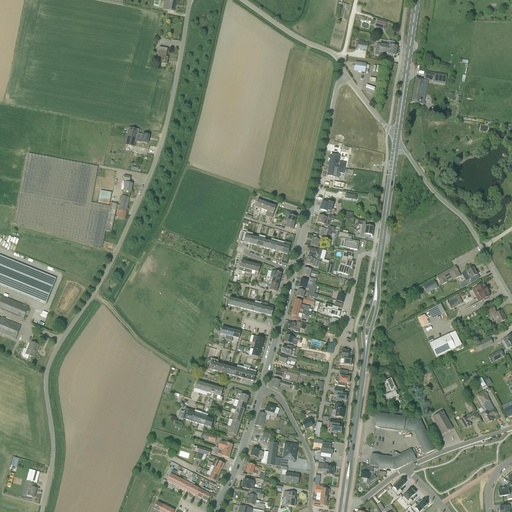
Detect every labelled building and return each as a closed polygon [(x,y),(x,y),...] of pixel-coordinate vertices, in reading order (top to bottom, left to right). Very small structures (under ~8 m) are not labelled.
[(176,0),(168,0),(167,11),(174,12),(176,0)] [(345,10),(348,11),(349,5),(343,4),(341,16),(343,17),(345,10)] [(377,19),(375,27),(385,30),(387,22),(377,19)] [(367,51),(368,46),(368,44),(364,44),(364,42),(358,41),(358,43),(357,50),(367,51)] [(389,46),(387,46),(386,54),(388,54),(387,55),(395,56),(397,47),(394,47),(395,43),(390,42),(389,46)] [(377,44),(376,50),(375,55),(382,56),(383,53),(386,54),(387,46),(377,44)] [(167,65),(167,64),(168,60),(165,59),(167,49),(159,48),(157,59),(159,59),(158,63),(167,65)] [(365,73),(365,69),(366,66),(366,64),(355,63),(354,72),(365,73)] [(411,103),(416,104),(424,105),(428,81),(432,82),(432,84),(445,86),(446,76),(425,72),(424,80),(424,81),(416,79),(411,103)] [(367,95),(374,97),(377,92),(369,89),(367,95)] [(149,136),(147,136),(137,134),(135,133),(136,130),(130,129),(127,144),(134,145),(135,142),(148,144),(149,136)] [(115,217),(125,219),(126,212),(129,198),(122,196),(120,205),(117,205),(111,204),(110,207),(92,204),(99,167),(41,156),(28,154),(21,193),(15,224),(22,225),(102,248),(105,232),(105,231),(112,232),(113,225),(115,217)] [(329,166),(344,169),(346,164),(340,163),(338,163),(339,157),(331,155),(329,166)] [(329,166),(327,176),(335,178),(336,173),(343,175),(344,169),(329,166)] [(130,178),(124,176),(123,180),(125,181),(124,191),(131,192),(132,185),(129,184),(129,181),(130,178)] [(100,191),(98,203),(109,205),(111,194),(100,191)] [(257,201),(255,208),(261,211),(264,203),(263,203),(257,201)] [(264,203),(261,211),(267,213),(270,205),(269,205),(264,203)] [(329,203),(329,205),(322,203),(320,210),(327,212),(327,215),(330,215),(331,210),(336,211),(337,205),(329,203)] [(269,218),(272,219),(276,207),(270,205),(267,213),(270,214),(269,218)] [(284,222),(287,222),(294,224),(296,218),(292,217),(292,214),(286,212),(284,222)] [(317,223),(321,225),(327,226),(329,219),(334,220),(334,216),(330,215),(328,215),(327,219),(319,216),(317,223)] [(362,226),(360,237),(369,238),(369,236),(372,236),(374,227),(366,226),(366,222),(358,221),(358,225),(362,226)] [(287,222),(285,229),(293,231),(293,230),(294,224),(287,222)] [(320,227),(318,235),(326,237),(328,230),(326,230),(320,227)] [(334,249),(338,233),(333,231),(328,247),(334,249)] [(253,235),(242,232),(239,242),(244,243),(250,245),(252,237),(253,235)] [(345,240),(343,248),(357,251),(359,243),(351,241),(353,236),(340,233),(338,238),(345,240)] [(320,241),(321,238),(313,235),(310,246),(318,248),(320,241)] [(262,248),(264,241),(265,238),(259,236),(258,239),(256,247),(259,247),(262,248)] [(256,247),(258,239),(252,237),(250,245),(256,246),(256,247)] [(275,252),(278,241),(272,240),(271,243),(269,250),(275,252)] [(269,250),(271,243),(264,241),(262,248),(263,248),(264,249),(269,250)] [(275,252),(281,253),(284,243),(278,241),(275,252)] [(288,255),(291,244),(284,243),(281,253),(281,254),(281,253),(287,255),(288,255)] [(317,252),(314,251),(309,249),(308,256),(316,258),(317,254),(321,256),(322,251),(318,250),(317,252)] [(344,251),(343,255),(344,255),(343,260),(346,261),(345,266),(340,265),(337,273),(348,276),(350,268),(352,269),(353,262),(351,262),(353,258),(351,257),(346,256),(347,252),(344,251)] [(0,255),(0,285),(46,304),(56,279),(0,255)] [(305,265),(310,266),(316,268),(318,261),(307,258),(305,265)] [(245,273),(248,263),(247,263),(242,262),(241,261),(239,272),(242,273),(244,274),(245,273)] [(245,273),(248,274),(248,275),(251,276),(251,275),(254,265),(248,263),(245,273)] [(254,265),(251,275),(258,276),(260,267),(260,266),(260,267),(254,265)] [(454,268),(436,279),(439,284),(441,287),(446,283),(445,282),(452,279),(453,281),(460,277),(454,268)] [(468,286),(479,279),(477,275),(473,268),(461,275),(468,286)] [(302,276),(307,277),(309,278),(310,274),(317,276),(318,273),(309,270),(304,269),(304,270),(303,270),(304,270),(302,276)] [(280,280),(280,278),(281,274),(274,272),(272,272),(270,278),(273,279),(280,280)] [(269,284),(271,285),(278,287),(278,286),(280,281),(280,280),(273,279),(270,278),(269,284)] [(301,280),(299,287),(305,289),(305,291),(310,293),(312,287),(312,286),(314,287),(315,285),(315,283),(313,282),(312,283),(308,282),(306,281),(301,280)] [(433,281),(423,287),(427,294),(437,288),(433,281)] [(485,288),(483,284),(471,290),(478,303),(483,300),(484,301),(485,301),(488,299),(488,298),(490,297),(487,292),(488,292),(486,288),(485,288)] [(271,285),(269,291),(276,293),(277,293),(276,293),(277,290),(278,287),(271,285)] [(296,297),(303,299),(305,292),(298,290),(296,297)] [(337,302),(343,304),(345,297),(339,295),(337,302)] [(0,296),(0,309),(24,319),(28,308),(0,296)] [(458,297),(447,302),(451,310),(462,304),(458,297)] [(240,309),(242,301),(243,299),(236,298),(236,300),(236,301),(234,308),(234,307),(236,308),(240,309)] [(236,301),(236,300),(229,299),(228,306),(234,307),(234,308),(236,301)] [(302,302),(300,302),(295,300),(293,308),(309,312),(310,308),(301,305),(302,302)] [(259,314),(261,304),(255,302),(254,305),(253,312),(259,314)] [(265,315),(267,305),(261,304),(259,314),(261,314),(265,315)] [(441,304),(429,310),(433,319),(441,315),(444,321),(446,320),(443,314),(445,313),(441,304)] [(274,307),(268,305),(267,305),(265,315),(267,316),(271,317),(273,310),(274,307)] [(324,305),(322,310),(330,312),(329,316),(338,318),(339,312),(336,312),(337,309),(324,305)] [(498,324),(506,320),(504,316),(501,311),(496,314),(495,312),(493,306),(485,310),(488,316),(491,314),(494,321),(496,320),(498,324)] [(292,320),(299,321),(300,318),(301,318),(302,315),(306,316),(311,317),(312,313),(309,312),(293,308),(291,316),(293,316),(292,320)] [(424,316),(418,319),(422,327),(428,324),(424,316)] [(0,333),(15,340),(21,327),(0,318),(0,333)] [(332,319),(329,328),(336,330),(338,320),(332,319)] [(287,329),(292,330),(299,332),(300,329),(305,330),(306,325),(297,322),(296,325),(292,324),(289,323),(287,329)] [(222,328),(220,335),(226,337),(228,329),(228,330),(222,328)] [(226,337),(225,340),(231,342),(232,338),(234,331),(228,330),(228,329),(226,337)] [(234,331),(232,338),(239,340),(241,333),(240,333),(238,332),(234,331)] [(292,334),(291,334),(287,332),(286,336),(284,343),(296,346),(297,343),(300,344),(301,340),(300,339),(301,336),(297,335),(296,338),(293,338),(291,337),(292,334)] [(455,349),(448,335),(430,344),(437,358),(455,349)] [(253,344),(262,346),(264,340),(254,337),(251,336),(249,343),(253,344)] [(490,338),(474,345),(477,352),(493,344),(490,338)] [(39,346),(30,343),(28,350),(24,348),(22,354),(22,355),(22,356),(23,357),(28,359),(29,356),(34,358),(33,357),(36,350),(37,350),(39,346)] [(260,352),(262,346),(253,344),(251,350),(260,352)] [(281,353),(285,354),(285,355),(297,359),(297,357),(291,356),(292,352),(294,353),(296,348),(288,346),(287,348),(282,347),(281,353)] [(251,357),(254,357),(258,358),(260,352),(251,350),(249,349),(248,352),(251,353),(250,355),(252,356),(251,357)] [(349,351),(342,350),(341,359),(344,360),(343,364),(351,365),(352,356),(348,356),(349,351)] [(492,363),(501,358),(501,359),(504,357),(504,356),(501,350),(488,357),(492,363)] [(278,362),(283,363),(286,364),(287,361),(296,363),(296,362),(298,363),(299,359),(297,359),(285,355),(284,357),(280,355),(278,362)] [(218,361),(212,360),(209,370),(215,372),(216,372),(217,365),(218,365),(218,361)] [(224,366),(218,365),(217,365),(216,372),(222,373),(222,374),(224,366)] [(228,375),(230,368),(224,366),(222,374),(228,375)] [(236,370),(234,377),(235,377),(241,379),(243,368),(244,368),(237,366),(236,370)] [(236,370),(230,368),(228,375),(234,377),(236,370)] [(247,380),(250,370),(243,368),(241,379),(247,380)] [(287,371),(281,370),(277,368),(276,370),(275,372),(274,373),(274,375),(274,376),(285,379),(286,375),(298,379),(299,373),(287,370),(287,371)] [(253,382),(255,375),(252,374),(253,371),(250,370),(247,380),(253,382)] [(337,386),(345,387),(345,384),(348,384),(349,378),(346,378),(347,372),(340,371),(339,377),(338,377),(337,377),(336,377),(336,378),(335,378),(335,379),(335,380),(335,381),(336,381),(336,382),(337,382),(338,383),(337,386)] [(391,393),(389,394),(384,396),(386,401),(391,399),(397,396),(395,392),(397,391),(391,379),(386,381),(391,393)] [(290,390),(291,385),(285,383),(273,380),(271,388),(278,390),(279,385),(284,387),(284,388),(290,390)] [(197,382),(194,390),(201,392),(203,384),(197,382)] [(168,383),(164,394),(169,396),(173,385),(168,383)] [(210,386),(204,384),(203,384),(201,392),(207,394),(210,386)] [(216,388),(211,386),(210,386),(207,394),(206,398),(209,398),(210,398),(210,395),(214,396),(216,388)] [(217,397),(220,398),(223,390),(216,388),(214,396),(213,400),(216,401),(217,397)] [(343,390),(342,390),(335,389),(333,396),(337,397),(337,400),(336,401),(341,402),(341,401),(345,401),(347,394),(342,394),(343,390)] [(497,414),(490,402),(485,393),(478,397),(487,413),(481,416),(486,424),(493,420),(491,418),(497,414)] [(246,404),(247,402),(248,398),(241,395),(239,402),(246,404)] [(244,411),(246,406),(246,404),(239,402),(237,408),(244,411)] [(342,405),(337,404),(335,404),(334,411),(336,411),(335,418),(343,419),(344,410),(341,409),(342,405)] [(274,414),(274,413),(276,408),(267,405),(265,411),(264,414),(263,415),(270,417),(270,416),(277,419),(278,415),(274,414)] [(242,417),(244,413),(244,411),(237,408),(233,407),(231,413),(235,415),(242,417)] [(195,413),(185,410),(182,419),(192,422),(194,414),(195,413)] [(443,412),(432,418),(442,435),(453,429),(443,412)] [(465,418),(460,422),(464,430),(471,426),(469,424),(478,419),(474,412),(464,417),(465,418)] [(258,429),(262,430),(262,428),(263,428),(266,419),(269,420),(270,417),(263,415),(264,414),(259,413),(255,426),(258,427),(258,429)] [(192,422),(194,423),(198,424),(201,416),(194,414),(192,422)] [(420,420),(382,415),(377,414),(375,427),(377,427),(377,428),(379,428),(379,427),(414,432),(425,455),(434,450),(432,446),(420,420)] [(240,423),(242,418),(242,417),(235,415),(233,421),(240,423)] [(198,424),(205,427),(207,419),(201,416),(198,424)] [(211,429),(214,421),(207,419),(205,427),(211,429)] [(305,430),(310,427),(312,426),(310,420),(302,424),(305,430)] [(238,430),(240,426),(240,423),(233,421),(231,427),(238,430)] [(330,421),(329,428),(332,428),(331,432),(337,433),(337,432),(341,432),(342,428),(340,428),(340,426),(339,425),(340,422),(330,421)] [(231,427),(229,434),(228,437),(232,439),(233,435),(236,436),(238,430),(231,427)] [(262,444),(267,445),(269,446),(269,442),(270,434),(265,433),(262,444)] [(215,443),(216,437),(205,434),(203,439),(215,443)] [(233,446),(225,444),(220,442),(218,449),(222,450),(231,452),(233,446)] [(269,446),(266,465),(277,466),(281,467),(282,459),(276,458),(278,443),(269,442),(269,446)] [(283,460),(295,462),(298,445),(285,443),(283,460)] [(322,443),(321,451),(321,454),(327,455),(328,455),(332,455),(333,451),(330,450),(331,445),(322,443)] [(196,452),(210,456),(211,451),(197,447),(193,446),(192,451),(196,452)] [(250,456),(257,458),(258,455),(259,455),(261,455),(262,452),(252,449),(250,456)] [(217,456),(224,458),(229,459),(231,452),(222,450),(221,453),(218,452),(217,456)] [(401,467),(415,460),(411,450),(400,456),(396,453),(392,455),(392,458),(385,457),(381,457),(372,456),(370,466),(395,470),(401,467)] [(224,465),(217,461),(217,462),(214,460),(212,464),(211,466),(214,467),(221,471),(224,465)] [(246,472),(253,474),(256,475),(258,471),(259,468),(248,464),(246,472)] [(323,475),(328,475),(333,476),(334,468),(327,467),(328,465),(318,464),(317,471),(323,472),(323,475)] [(221,471),(214,467),(211,473),(219,476),(221,471)] [(373,473),(372,472),(373,468),(361,467),(361,473),(360,479),(367,480),(367,483),(368,485),(376,478),(374,476),(372,475),(372,474),(373,474),(373,473)] [(37,484),(39,475),(40,473),(29,470),(26,481),(37,484)] [(206,475),(205,477),(216,482),(219,476),(211,473),(210,476),(206,475)] [(285,482),(293,483),(298,484),(299,475),(286,473),(285,476),(281,476),(280,482),(285,483),(285,482)] [(176,478),(171,475),(167,482),(173,485),(176,478)] [(178,488),(182,481),(176,478),(173,485),(178,488)] [(249,492),(252,493),(253,490),(254,490),(254,488),(253,488),(254,483),(255,483),(255,482),(244,480),(242,488),(249,490),(249,492)] [(405,485),(400,480),(396,484),(396,483),(393,486),(393,487),(393,488),(395,490),(393,492),(398,496),(402,492),(400,490),(405,485)] [(188,483),(182,481),(178,488),(184,491),(188,483)] [(505,489),(498,490),(500,497),(510,496),(511,492),(511,483),(510,482),(505,489)] [(23,495),(26,496),(34,498),(37,489),(34,488),(35,485),(28,483),(27,486),(25,486),(24,492),(23,495)] [(190,494),(194,486),(188,483),(184,491),(190,494)] [(196,496),(201,499),(206,490),(203,488),(205,484),(203,483),(202,483),(201,487),(199,489),(196,496)] [(316,488),(314,488),(313,493),(315,493),(321,494),(320,497),(327,498),(328,494),(329,495),(330,490),(323,489),(323,488),(320,487),(320,486),(317,485),(316,488)] [(199,489),(194,486),(190,494),(196,496),(199,489)] [(207,502),(211,495),(210,495),(212,492),(210,491),(206,490),(201,499),(207,502)] [(412,491),(411,490),(403,497),(405,500),(404,501),(408,506),(413,502),(410,499),(415,494),(415,493),(412,490),(412,491)] [(263,495),(260,494),(255,493),(252,493),(249,492),(248,492),(248,495),(247,495),(246,498),(245,498),(256,501),(257,498),(263,499),(264,495),(263,495)] [(285,506),(290,506),(295,507),(295,502),(294,502),(295,494),(284,492),(283,498),(286,498),(285,506)] [(320,501),(316,501),(314,501),(313,505),(313,507),(320,508),(320,506),(327,507),(328,503),(326,503),(327,498),(320,497),(320,501)] [(263,509),(264,505),(256,503),(256,501),(245,498),(244,504),(254,506),(254,507),(263,509)] [(423,510),(427,506),(422,501),(417,506),(415,504),(410,508),(414,511),(415,511),(416,511),(417,511),(421,511),(423,510)] [(157,502),(155,507),(152,511),(159,511),(163,505),(157,502)] [(500,511),(499,511),(511,511),(511,507),(511,506),(511,503),(511,504),(511,503),(506,504),(506,507),(500,508),(500,511)]
